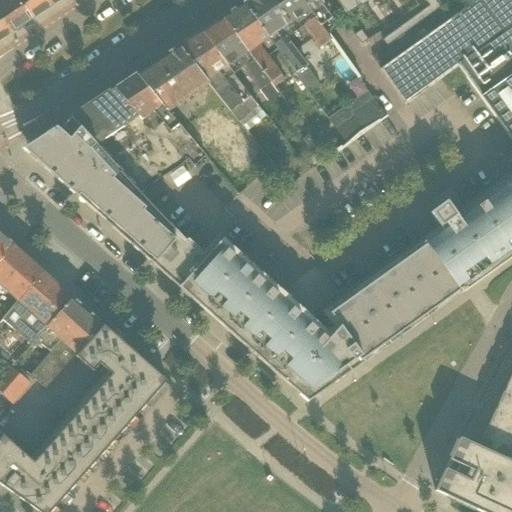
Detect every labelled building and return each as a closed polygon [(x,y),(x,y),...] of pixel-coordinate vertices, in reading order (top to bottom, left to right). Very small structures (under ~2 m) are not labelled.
[(0,0),(0,15),(12,33),(33,19),(19,0),(0,0)] [(19,0),(33,19),(53,6),(48,0),(19,0)] [(289,24),(271,0),(249,0),(242,5),(277,50),(276,50),(295,75),(306,67),(290,45),(298,39),(288,25),(289,24)] [(301,0),(271,0),(289,24),(297,19),(319,49),(330,40),(324,32),(301,0)] [(301,0),(324,32),(330,28),(325,20),(329,17),(320,6),(323,4),(319,0),(301,0)] [(334,0),(346,16),(363,4),(364,3),(365,2),(369,0),(334,0)] [(511,10),(503,0),(475,0),(454,18),(452,19),(381,69),(405,103),(460,64),(484,96),(511,133),(511,10)] [(436,13),(442,8),(435,0),(432,0),(428,3),(431,6),(436,13)] [(511,0),(503,0),(511,10),(511,0)] [(242,5),(222,18),(272,82),(270,83),(274,87),(284,80),(267,57),(276,50),(277,50),(242,5)] [(436,13),(431,6),(422,13),(426,19),(436,13)] [(426,19),(422,13),(412,19),(417,26),(426,19)] [(0,40),(12,33),(0,15),(0,40)] [(234,75),(242,70),(243,69),(259,91),(270,83),(272,82),(222,18),(200,32),(234,75)] [(407,33),(417,26),(412,19),(403,26),(407,33)] [(407,33),(403,26),(393,33),(398,39),(407,33)] [(360,44),(367,40),(360,30),(353,35),(360,44)] [(257,107),(233,76),(234,75),(200,32),(178,47),(208,84),(238,122),(257,107)] [(383,39),(388,46),(398,39),(393,33),(383,39)] [(136,74),(169,112),(208,84),(178,47),(136,74)] [(168,113),(169,112),(136,74),(103,96),(169,174),(181,166),(188,160),(194,167),(206,157),(168,113)] [(350,110),(363,128),(384,114),(370,95),(350,110)] [(169,174),(103,96),(70,118),(71,119),(72,119),(96,145),(140,193),(169,174)] [(363,128),(350,110),(330,123),(344,142),(363,128)] [(193,251),(187,246),(184,248),(172,237),(177,232),(140,193),(96,145),(72,119),(71,119),(70,118),(69,118),(70,119),(60,130),(59,130),(56,127),(23,149),(54,177),(168,278),(178,287),(202,259),(193,251)] [(502,264),(511,257),(511,171),(462,207),(449,189),(433,200),(438,207),(429,213),(439,227),(438,228),(441,232),(426,242),(455,282),(459,285),(462,289),(485,272),(485,273),(490,270),(489,269),(492,267),(494,269),(502,264)] [(0,262),(14,246),(0,234),(0,262)] [(426,242),(423,237),(337,298),(324,307),(339,328),(328,340),(301,316),(306,310),(287,293),(224,237),(204,259),(203,259),(202,259),(178,287),(307,403),(349,373),(349,374),(464,292),(462,289),(459,285),(455,282),(426,242)] [(43,273),(14,246),(0,262),(0,322),(24,294),(43,273)] [(24,294),(0,322),(0,349),(14,361),(9,366),(11,368),(16,363),(35,339),(36,340),(73,299),(43,273),(24,294)] [(78,354),(103,326),(73,299),(36,340),(50,353),(29,376),(45,389),(76,353),(78,354)] [(0,484),(38,511),(50,511),(166,381),(103,326),(78,354),(78,355),(76,358),(93,373),(100,366),(111,376),(33,464),(0,434),(0,484)] [(16,363),(11,368),(22,377),(26,372),(16,363)] [(9,366),(0,375),(0,393),(1,394),(12,405),(30,384),(22,377),(11,368),(9,366)] [(511,375),(503,393),(511,397),(511,375)] [(494,411),(511,418),(511,397),(503,393),(494,411)] [(511,440),(511,418),(494,411),(486,429),(511,440)] [(511,460),(511,440),(486,429),(478,446),(511,462),(511,460)] [(437,492),(454,500),(479,511),(511,511),(511,463),(511,462),(478,446),(459,438),(458,441),(461,441),(453,459),(450,458),(449,460),(452,461),(468,469),(463,478),(447,470),(445,469),(444,472),(446,472),(438,490),(436,489),(435,491),(437,492)]
